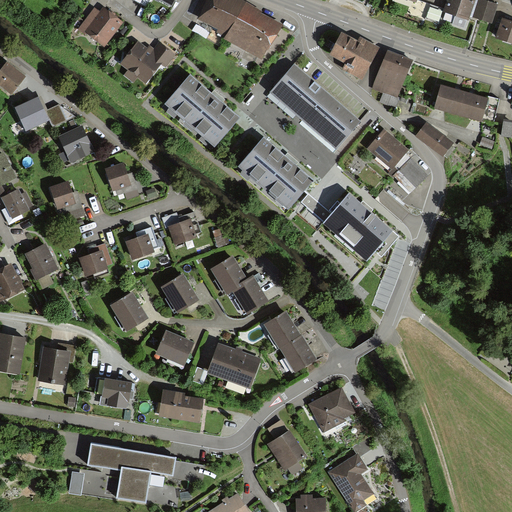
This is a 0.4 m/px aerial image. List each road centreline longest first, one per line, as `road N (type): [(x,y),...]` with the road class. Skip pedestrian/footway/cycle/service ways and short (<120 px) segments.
road 1 (residential): [(317,13),(311,33),(318,55),(435,169),(395,304)]
road 2 (residential): [(0,405),(243,442)]
road 3 (residential): [(0,51),(186,193)]
road 4 (residential): [(186,193),(265,262),(343,360)]
road 5 (tertiary): [(317,13),(511,74)]
road 6 (track): [(386,327),(425,412),(453,511)]
road 7 (residential): [(343,360),(387,445),(407,511)]
road 8 (residential): [(395,304),(511,386)]
road 9 (residential): [(243,442),(272,406),(343,360)]
